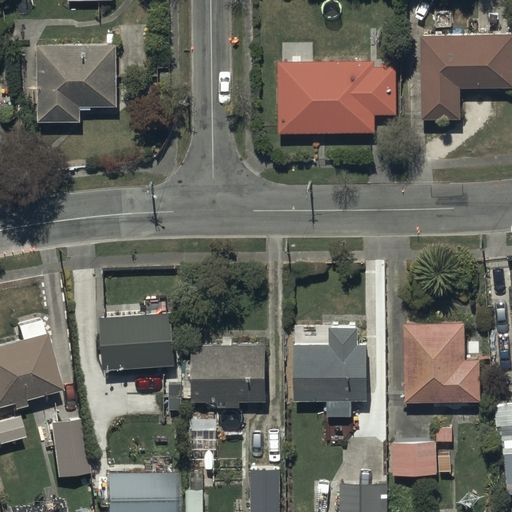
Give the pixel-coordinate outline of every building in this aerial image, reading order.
[(511,32),(421,32),(421,117),(460,117),(460,85),(511,85),(511,32)] [(113,43),(36,44),(37,118),(79,118),(79,104),(114,104),(113,43)] [(279,59),(278,130),(375,130),(375,113),(395,113),(395,65),(376,65),(376,60),(279,59)] [(171,313),(101,318),(104,371),(175,366),(171,313)] [(19,336),(0,341),(0,403),(10,401),(12,409),(25,405),(22,397),(59,386),(39,318),(15,325),(19,336)] [(463,319),(404,321),(404,398),(480,400),(479,357),(464,357),(463,319)] [(329,342),(292,342),(292,399),(326,399),(326,413),(350,413),(350,398),(366,398),(366,343),(357,343),(357,326),(329,326),(329,342)] [(264,343),(190,342),(190,399),(264,400),(264,343)] [(0,413),(0,441),(23,435),(18,414),(7,417),(6,412),(0,413)] [(48,421),(48,424),(54,476),(89,472),(82,417),(48,421)] [(241,424),(196,425),(196,481),(215,481),(214,443),(241,443),(241,424)] [(433,440),(392,440),(393,471),(434,470),(433,440)] [(511,450),(503,451),(505,492),(511,491),(511,450)] [(251,467),(251,511),(279,511),(280,467),(251,467)] [(179,511),(179,471),(109,472),(109,511),(179,511)] [(389,511),(390,482),(341,481),(340,511),(389,511)]
